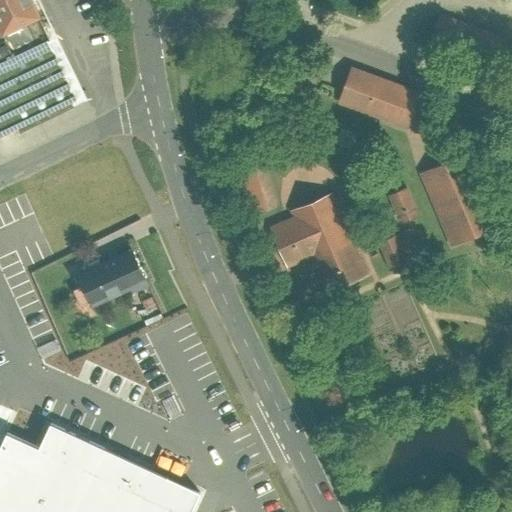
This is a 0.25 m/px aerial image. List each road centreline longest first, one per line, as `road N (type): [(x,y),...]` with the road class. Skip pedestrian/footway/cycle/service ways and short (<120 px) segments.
road 1 (tertiary): [(160,109),(199,243),(330,511)]
road 2 (unclassified): [(230,0),(511,102)]
road 3 (residential): [(0,172),(160,109)]
